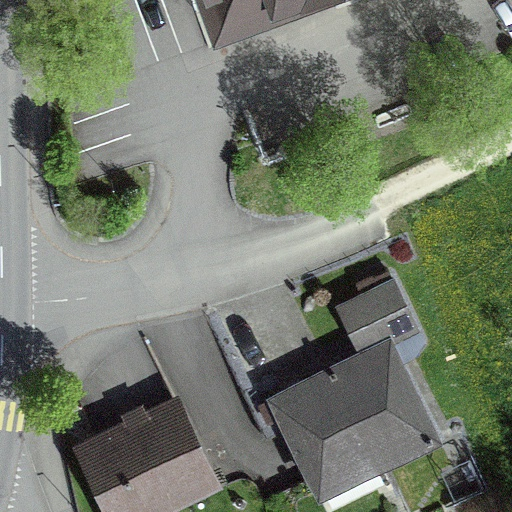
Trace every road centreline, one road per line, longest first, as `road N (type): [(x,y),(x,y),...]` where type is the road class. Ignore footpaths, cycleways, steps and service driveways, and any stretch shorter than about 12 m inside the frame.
road 1 (unknown): [(263,261),(199,133),(212,98),(243,71),(436,0)]
road 2 (track): [(263,261),(511,141)]
road 3 (residential): [(1,307),(126,299),(263,261)]
